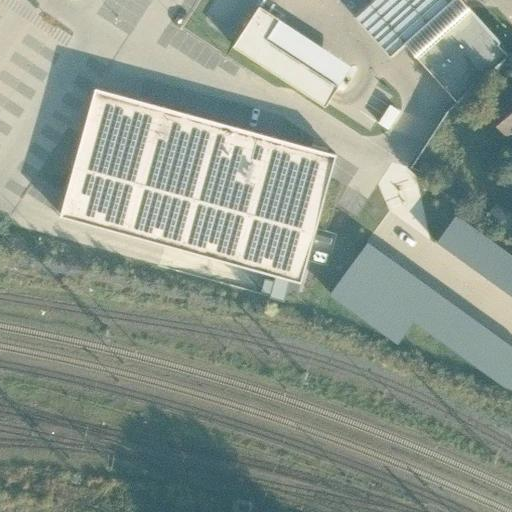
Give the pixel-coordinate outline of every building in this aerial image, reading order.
[(231,38),(323,100),(330,90),(337,79),(265,30),(278,10),(262,0),(256,0),(238,27),(231,38)] [(375,0),(356,18),(389,53),(402,40),(416,55),(467,7),(460,0),(375,0)] [(506,49),(467,7),(428,43),(416,55),(455,96),(506,49)] [(351,59),(278,10),(265,30),(337,79),(351,59)] [(94,77),(59,207),(302,273),(337,143),(94,77)] [(511,140),(511,90),(487,111),(511,140)] [(511,255),(456,216),(437,242),(511,294),(511,255)] [(511,341),(372,241),(334,292),(401,341),(419,321),(507,386),(511,387),(511,341)] [(251,511),(255,497),(235,492),(231,508),(243,511),(251,511)]
